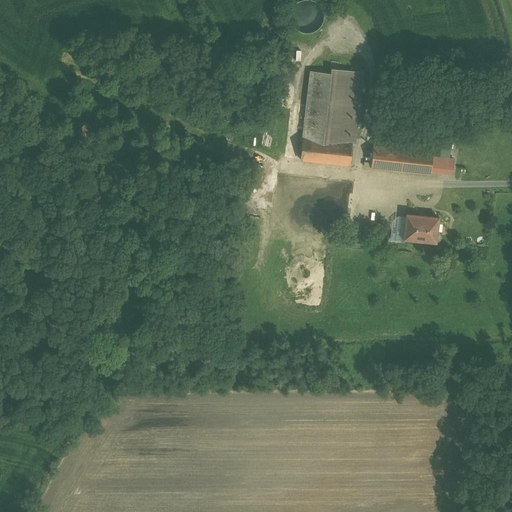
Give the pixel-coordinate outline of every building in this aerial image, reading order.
[(313,0),(312,0),(302,0),(300,1),(298,2),(297,3),(296,4),(295,5),(293,7),(292,9),(292,10),(291,12),(291,14),(291,16),(291,18),(291,19),(292,21),(292,23),(293,25),(295,27),(296,28),(297,29),(298,30),(301,31),(303,32),(305,33),(308,33),(311,32),(312,32),(315,31),(317,30),(319,28),(320,27),(322,24),(323,22),(324,20),(324,18),(324,15),(324,13),(323,11),(322,9),(322,7),(321,6),(319,4),(318,3),(316,2),(315,1),(313,0)] [(363,72),(331,68),(331,73),(311,71),(304,138),(303,138),(301,159),(350,165),(353,144),(355,144),(363,72)] [(434,148),(374,142),(372,163),(365,162),(365,166),(431,174),(432,167),(453,169),(454,159),(433,157),(434,148)] [(308,178),(280,175),(278,197),(306,200),(308,178)] [(349,183),(308,178),(306,200),(304,220),(344,225),(349,183)] [(439,217),(407,214),(404,239),(436,243),(437,241),(438,241),(439,240),(440,239),(441,238),(441,236),(441,235),(440,234),(440,233),(439,232),(438,232),(439,217)] [(316,280),(318,239),(311,239),(310,249),(303,248),(302,280),(316,280)] [(305,302),(322,302),(322,286),(306,286),(305,302)]
